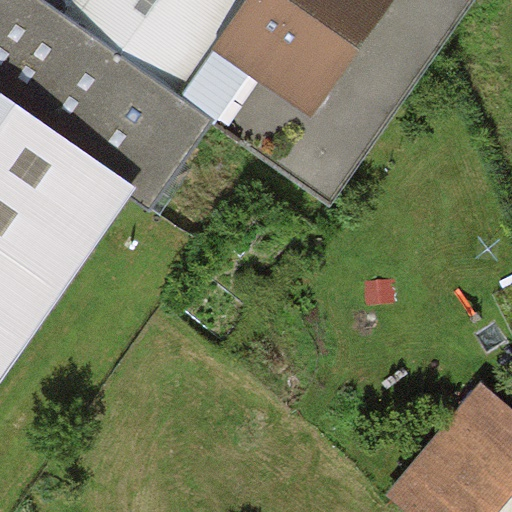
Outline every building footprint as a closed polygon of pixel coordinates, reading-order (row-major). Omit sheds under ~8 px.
[(74,8),(63,0),(0,0),(0,56),(157,168),(180,184),(231,113),(74,8)] [(79,0),(63,0),(74,8),(79,0)] [(79,0),(74,8),(231,113),(243,121),(278,70),(336,109),(410,0),(79,0)] [(0,390),(157,168),(0,56),(0,390)] [(503,511),(511,502),(511,421),(485,399),(396,506),(403,511),(503,511)]
